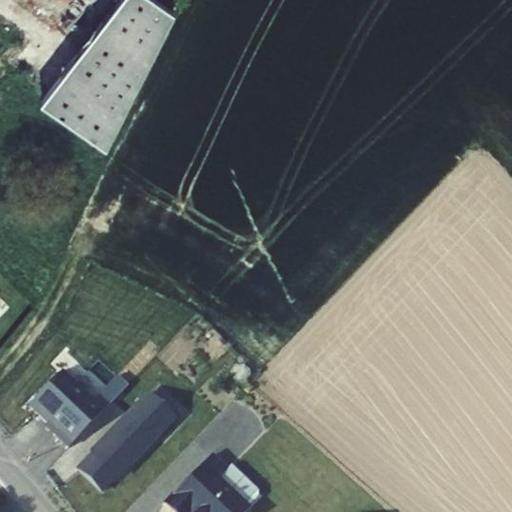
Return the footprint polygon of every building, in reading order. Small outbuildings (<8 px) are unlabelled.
[(0,0),(0,111),(11,121),(35,93),(69,52),(1,0),(0,0)] [(1,0),(69,52),(138,106),(177,20),(148,0),(1,0)] [(69,52),(35,93),(103,147),(138,106),(69,52)] [(17,296),(5,284),(0,288),(0,298),(8,306),(17,296)] [(59,444),(73,458),(108,422),(66,382),(34,415),(61,441),(59,444)] [(83,479),(106,502),(121,487),(123,488),(179,431),(152,405),(96,462),(98,464),(83,479)] [(211,466),(188,489),(210,511),(256,511),(261,507),(230,476),(226,481),(211,466)] [(210,511),(188,489),(165,511),(210,511)]
